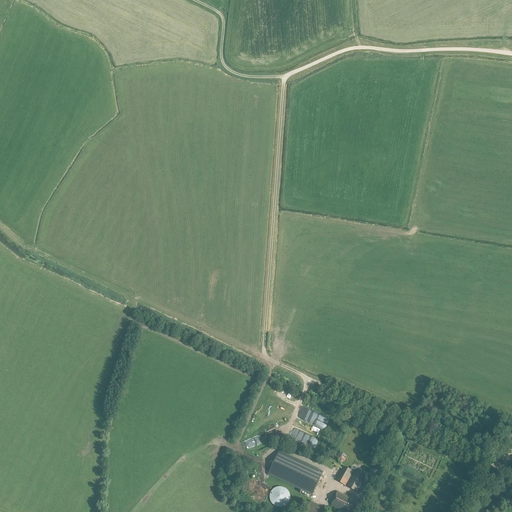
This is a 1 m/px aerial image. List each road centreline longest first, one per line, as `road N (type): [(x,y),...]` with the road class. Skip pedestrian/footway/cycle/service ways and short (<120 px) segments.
road 1 (track): [(284,77),(266,359)]
road 2 (track): [(511,54),(358,46),(284,77)]
road 3 (track): [(96,511),(101,406),(126,318)]
road 4 (track): [(274,362),(135,297),(126,318)]
road 5 (track): [(146,511),(221,444),(263,462),(280,447)]
road 6 (track): [(135,297),(17,242),(0,225)]
road 7 (track): [(284,77),(231,72),(220,56),(222,16),(192,0)]
road 8 (track): [(274,362),(402,422)]
